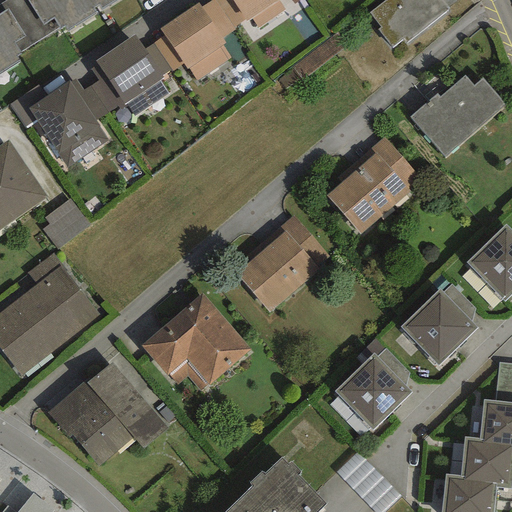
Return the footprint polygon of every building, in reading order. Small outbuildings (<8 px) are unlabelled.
[(7,0),(0,5),(0,13),(7,9),(25,36),(15,42),(22,52),(59,28),(53,19),(43,26),(26,0),(7,0)] [(26,0),(43,26),(53,19),(59,28),(61,31),(66,28),(68,32),(119,0),(26,0)] [(214,0),(212,0),(201,8),(221,38),(234,30),(214,0)] [(247,22),(232,0),(214,0),(234,30),(247,22)] [(232,0),(247,22),(251,19),(257,27),(284,9),(278,0),(232,0)] [(384,0),(369,12),(380,27),(377,30),(391,49),(403,39),(406,43),(449,9),(441,0),(384,0)] [(197,3),(159,28),(164,36),(182,63),(187,70),(189,68),(197,80),(230,58),(221,45),(224,43),(221,38),(201,8),(197,3)] [(0,74),(20,62),(17,55),(22,52),(15,42),(25,36),(7,9),(0,13),(0,74)] [(134,34),(95,60),(98,65),(123,103),(125,106),(127,104),(135,116),(168,94),(159,80),(163,77),(161,75),(145,49),(134,34)] [(182,63),(164,36),(153,43),(171,70),(182,63)] [(153,43),(145,49),(161,75),(171,70),(153,43)] [(123,103),(98,65),(90,70),(97,81),(90,86),(108,113),(123,103)] [(437,93),(409,117),(443,157),(504,105),(482,79),(473,86),(464,75),(439,97),(437,93)] [(75,78),(69,81),(94,121),(108,113),(90,86),(82,90),(75,78)] [(45,97),(27,109),(35,120),(67,169),(107,140),(94,121),(69,81),(45,97)] [(27,109),(45,97),(37,85),(9,104),(25,127),(35,120),(27,109)] [(421,180),(382,136),(321,191),(360,234),(421,180)] [(7,141),(0,146),(0,230),(46,199),(7,141)] [(70,199),(43,218),(49,225),(43,230),(56,249),(89,225),(70,199)] [(330,260),(292,216),(231,270),(269,314),(330,260)] [(511,229),(506,223),(466,262),(505,302),(511,295),(511,229)] [(52,254),(27,273),(36,285),(0,312),(0,352),(20,377),(98,316),(64,272),(65,270),(52,254)] [(450,284),(441,292),(470,322),(474,308),(450,284)] [(439,290),(400,327),(437,366),(476,329),(470,322),(441,292),(439,290)] [(201,293),(140,345),(166,375),(185,360),(207,386),(249,350),(201,293)] [(376,357),(385,349),(374,338),(364,348),(371,355),(373,353),(376,357)] [(385,349),(376,357),(405,386),(409,374),(385,349)] [(371,355),(334,391),(372,431),(411,392),(405,386),(376,357),(373,353),(371,355)] [(84,380),(46,413),(68,438),(71,435),(99,467),(133,437),(143,449),(168,427),(111,362),(86,383),(84,380)] [(511,364),(498,363),(494,401),(511,403),(511,364)] [(511,403),(494,401),(483,400),(479,438),(482,438),(482,443),(511,445),(511,403)] [(479,438),(463,436),(459,476),(464,477),(463,480),(496,483),(495,488),(510,490),(511,472),(511,445),(482,443),(482,438),(479,438)] [(385,511),(400,497),(355,452),(335,472),(374,511),(385,511)] [(287,465),(281,458),(264,474),(261,471),(249,484),(251,486),(223,511),(316,511),(326,503),(298,475),(300,473),(290,462),(287,465)] [(459,476),(445,475),(441,511),(492,511),(495,488),(496,483),(463,480),(464,477),(459,476)] [(52,511),(54,510),(33,493),(16,511),(14,511),(7,506),(0,511),(52,511)]
